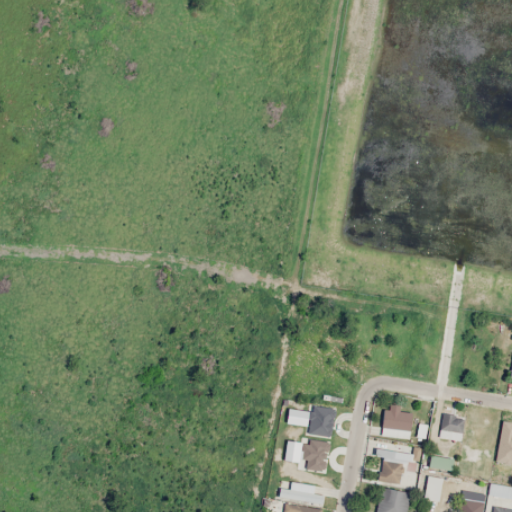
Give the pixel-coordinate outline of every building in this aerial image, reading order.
[(378,432),(404,440),(412,412),(387,404),(378,432)] [(439,438),(461,439),(461,415),(439,414),(439,438)] [(451,468),(451,457),(428,457),(428,468),(451,468)] [(440,499),(440,477),(424,477),(424,499),(440,499)] [(322,504),(322,493),(309,493),(309,484),(288,484),(288,488),(276,488),(276,504),(322,504)] [(404,511),(408,492),(378,488),(374,511),(404,511)]
